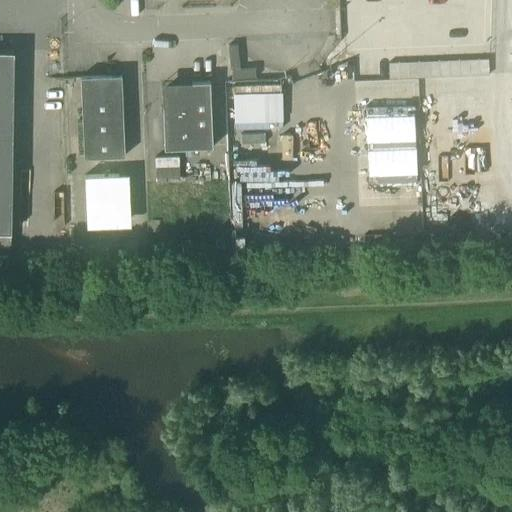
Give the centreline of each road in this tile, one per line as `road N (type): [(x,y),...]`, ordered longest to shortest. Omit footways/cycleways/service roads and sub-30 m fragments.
road 1 (unknown): [(511,64),(312,79),(331,177),(346,206),(409,224),(511,223)]
road 2 (unclassified): [(286,26),(82,32),(81,0)]
